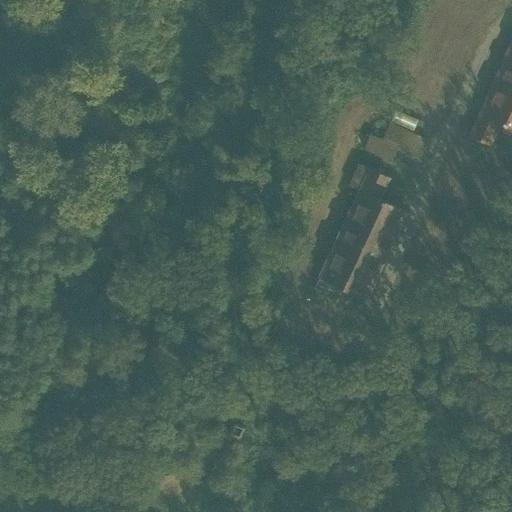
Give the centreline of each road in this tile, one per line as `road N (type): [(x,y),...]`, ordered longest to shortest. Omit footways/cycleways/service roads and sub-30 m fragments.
road 1 (track): [(290,0),(81,511)]
road 2 (track): [(0,454),(173,511)]
